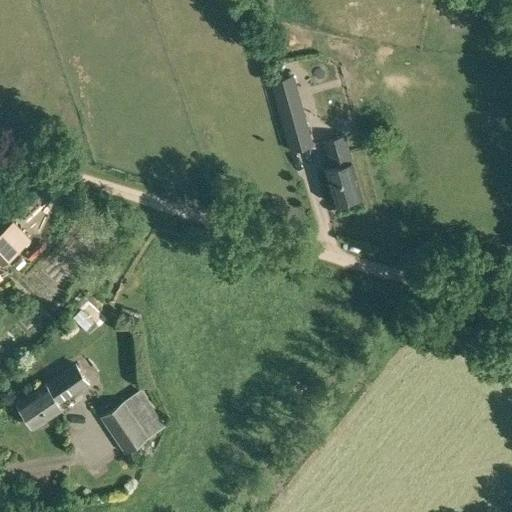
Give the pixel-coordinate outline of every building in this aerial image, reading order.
[(313,145),(292,75),(271,81),(292,151),(313,145)] [(333,203),(361,195),(352,162),(344,134),(323,140),(331,167),(324,169),(333,203)] [(0,263),(2,266),(32,239),(13,220),(0,232),(0,263)] [(81,387),(89,382),(76,363),(68,369),(46,383),(17,403),(33,427),(63,407),(59,402),(81,387)] [(125,453),(166,425),(141,388),(100,416),(125,453)]
